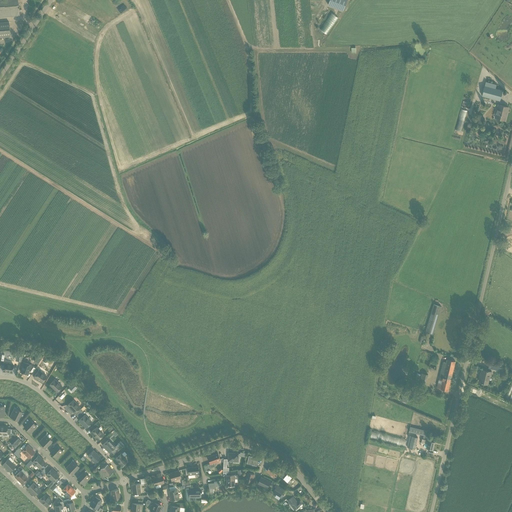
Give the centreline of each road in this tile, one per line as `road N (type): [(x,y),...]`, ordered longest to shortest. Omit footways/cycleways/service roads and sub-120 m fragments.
road 1 (unclassified): [(431,511),(511,163)]
road 2 (track): [(159,253),(0,150)]
